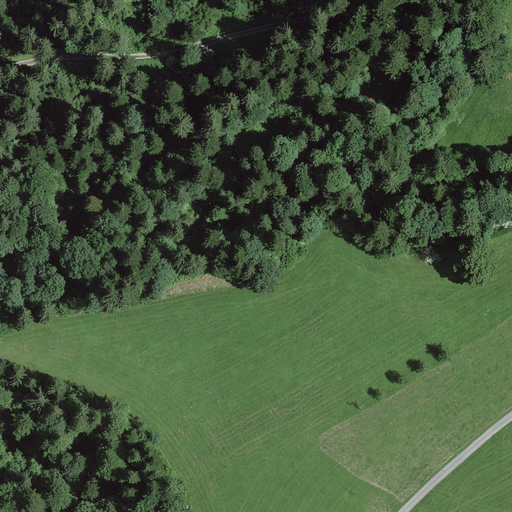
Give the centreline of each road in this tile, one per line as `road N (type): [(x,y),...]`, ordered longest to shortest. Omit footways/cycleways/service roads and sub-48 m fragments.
road 1 (track): [(0,67),(54,52),(121,58),(317,19),(360,0)]
road 2 (unclassified): [(511,415),(404,511)]
